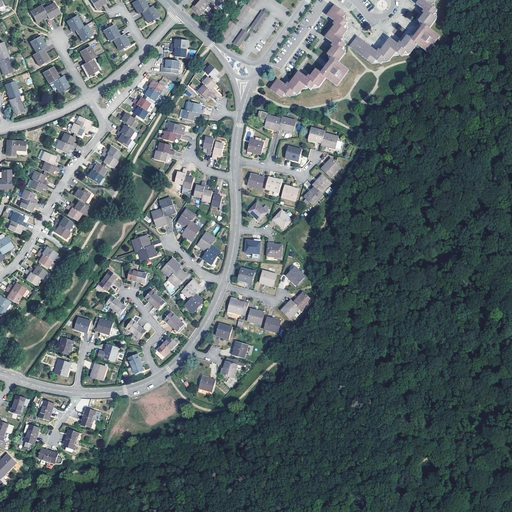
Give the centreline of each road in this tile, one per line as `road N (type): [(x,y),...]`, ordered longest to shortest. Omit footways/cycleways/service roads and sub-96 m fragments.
road 1 (residential): [(88,98),(101,132),(23,253),(0,275)]
road 2 (track): [(400,511),(429,472),(485,440),(491,416),(511,400)]
